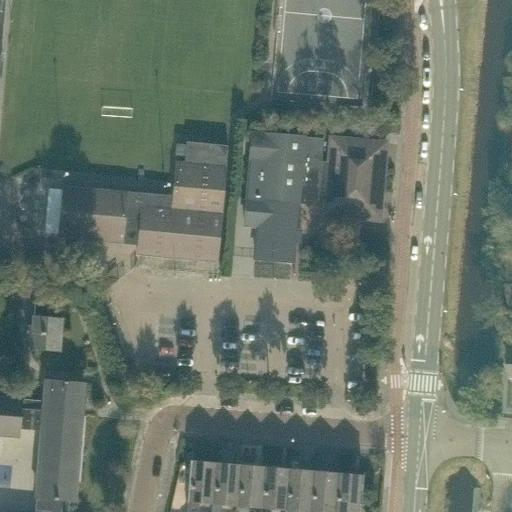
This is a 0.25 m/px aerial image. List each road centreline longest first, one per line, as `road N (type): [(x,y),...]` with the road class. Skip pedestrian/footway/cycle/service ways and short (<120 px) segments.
road 1 (unclassified): [(419,439),(447,71),(441,0)]
road 2 (residential): [(144,511),(159,445),(176,421),(419,439)]
